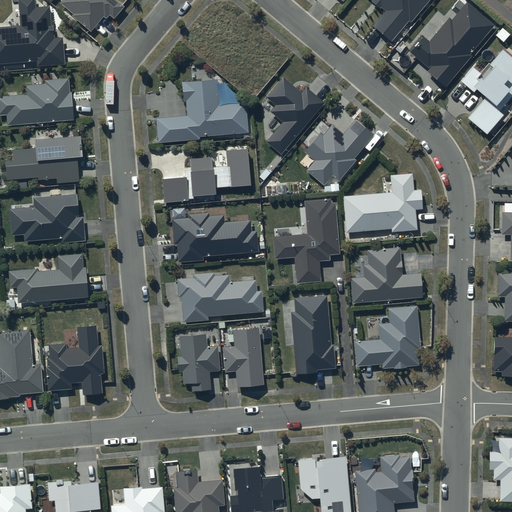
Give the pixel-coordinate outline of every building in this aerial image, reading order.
[(33,0),(19,0),(22,24),(0,25),(0,62),(35,60),(36,65),(65,63),(62,36),(54,37),(53,24),(51,24),(49,5),(34,6),(33,0)] [(117,0),(61,0),(60,1),(74,13),(72,14),(90,29),(103,14),(106,17),(109,13),(114,17),(124,5),(117,0)] [(370,0),(378,6),(379,5),(384,9),(371,24),(390,40),(408,19),(409,20),(426,0),(370,0)] [(492,23),(464,0),(463,0),(450,17),(447,14),(427,38),(422,34),(408,51),(427,67),(425,69),(443,84),(468,53),(467,52),(492,23)] [(511,93),(511,57),(499,47),(488,61),(489,62),(478,75),(476,73),(478,70),(470,63),(457,79),(472,91),(474,88),(482,95),(464,116),(485,133),(503,112),(499,109),(511,93)] [(283,120),(266,140),(281,152),(325,100),(307,86),(302,92),(283,76),(266,96),(276,104),(271,110),(283,120)] [(27,93),(0,95),(0,112),(8,112),(9,123),(74,117),(71,90),(69,90),(68,77),(45,79),(45,82),(26,84),(27,93)] [(218,102),(217,78),(183,80),(184,99),(186,99),(187,114),(157,116),(158,140),(200,138),(200,134),(247,131),(246,100),(218,102)] [(374,132),(355,117),(343,132),(332,122),(323,133),(320,130),(304,150),(314,158),(305,168),(324,183),(332,173),(338,178),(356,157),(354,156),(374,132)] [(82,154),(80,135),(34,138),(35,146),(13,148),(14,159),(5,159),(7,178),(38,176),(38,178),(57,177),(57,181),(79,180),(77,154),(82,154)] [(190,157),(190,168),(185,169),(185,175),(162,176),(164,200),(188,199),(188,196),(194,196),(194,194),(216,192),(215,186),(251,181),(247,144),(226,148),(227,164),(213,165),(212,156),(190,157)] [(392,190),(343,195),(346,231),(391,227),(392,231),(417,228),(415,208),(423,208),(421,188),(413,189),(412,172),(390,174),(392,190)] [(79,215),(77,191),(33,195),(33,205),(9,207),(12,234),(24,232),(25,238),(62,235),(62,240),(85,238),(83,215),(79,215)] [(308,232),(273,235),(275,256),(294,255),(297,281),(321,279),(319,259),(329,258),(329,254),(339,253),(334,202),(331,202),(330,197),(305,200),(308,232)] [(511,210),(500,210),(499,233),(508,233),(508,257),(511,257),(511,210)] [(188,216),(172,218),(174,243),(177,243),(179,261),(202,259),(202,255),(258,250),(256,229),(251,230),(250,219),(224,221),(224,214),(209,215),(209,211),(188,213),(188,216)] [(364,276),(351,276),(352,301),(422,295),(420,272),(402,273),(401,258),(400,258),(399,247),(368,249),(369,263),(363,263),(364,276)] [(36,268),(9,269),(10,285),(17,285),(18,301),(88,295),(85,266),(84,266),(83,253),(58,255),(59,268),(36,270),(36,268)] [(193,276),(177,277),(178,295),(181,295),(183,320),(208,318),(208,314),(263,311),(261,290),(257,290),(256,278),(229,280),(229,273),(214,275),(214,271),(193,273),(193,276)] [(511,271),(496,271),(495,294),(503,294),(502,319),(511,318),(511,271)] [(326,294),(294,296),(295,310),(291,310),(296,372),(317,371),(317,367),(335,366),(333,343),(331,344),(326,294)] [(421,348),(416,304),(389,307),(391,322),(378,323),(380,337),(354,339),(356,365),(382,362),(382,365),(394,364),(394,367),(406,366),(406,364),(420,363),(418,348),(421,348)] [(65,340),(48,342),(49,355),(47,355),(50,387),(70,385),(70,380),(82,379),(83,392),(102,390),(100,371),(104,370),(101,341),(99,341),(97,322),(76,324),(78,345),(66,346),(65,340)] [(259,327),(233,329),(234,345),(224,346),(226,370),(235,369),(237,386),(264,383),(259,327)] [(30,339),(29,329),(0,330),(0,397),(8,397),(8,395),(19,395),(19,392),(42,390),(38,338),(30,339)] [(206,333),(180,335),(181,354),(177,354),(179,370),(182,370),(183,382),(191,381),(192,389),(211,388),(210,370),(219,369),(217,344),(206,345),(206,333)] [(511,335),(491,335),(490,369),(499,369),(499,374),(511,374),(511,335)] [(511,436),(497,436),(497,438),(494,438),(494,440),(492,440),(492,450),(487,450),(486,454),(486,469),(491,469),(491,478),(497,478),(497,500),(511,500),(511,436)] [(399,456),(399,453),(380,454),(381,470),(375,471),(375,467),(355,469),(359,511),(394,511),(393,501),(415,499),(412,468),(411,469),(410,455),(399,456)] [(350,511),(346,455),(318,457),(318,460),(315,460),(315,456),(298,458),(300,487),(311,496),(320,496),(320,511),(350,511)] [(284,511),(284,507),(272,508),(271,498),(283,497),(281,475),(261,477),(259,464),(233,466),(235,487),(238,487),(238,493),(230,494),(232,511),(252,510),(251,511),(284,511)] [(198,481),(197,468),(176,470),(178,486),(174,486),(175,511),(219,511),(218,504),(225,503),(222,478),(198,481)] [(91,511),(91,508),(100,507),(98,480),(71,482),(71,479),(47,481),(49,499),(55,499),(56,511),(91,511)] [(0,511),(26,511),(26,507),(32,506),(30,482),(0,484),(0,511)] [(142,486),(123,487),(125,503),(111,504),(111,511),(161,511),(164,511),(162,485),(142,487),(142,486)]
